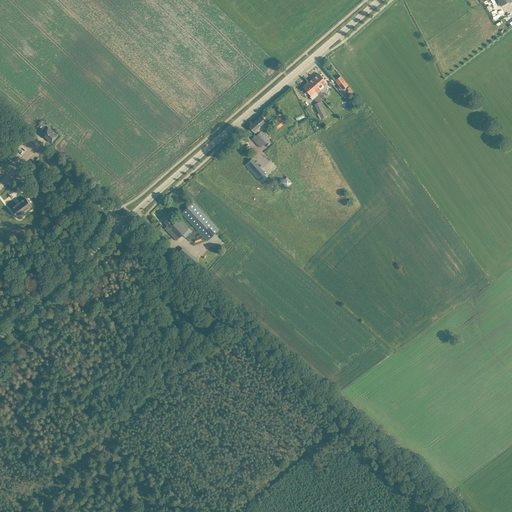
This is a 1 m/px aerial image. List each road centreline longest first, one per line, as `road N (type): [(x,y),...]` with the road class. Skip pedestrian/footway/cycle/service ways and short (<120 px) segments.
road 1 (unclassified): [(455,511),(123,223)]
road 2 (secondary): [(123,223),(379,0)]
road 3 (unclassified): [(123,223),(0,116)]
